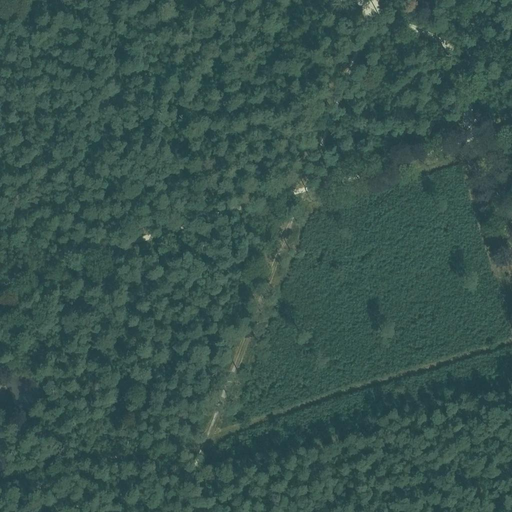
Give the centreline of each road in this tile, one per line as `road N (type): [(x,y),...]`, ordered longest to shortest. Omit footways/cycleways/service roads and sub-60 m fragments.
road 1 (track): [(299,190),(0,286)]
road 2 (track): [(471,129),(299,190)]
